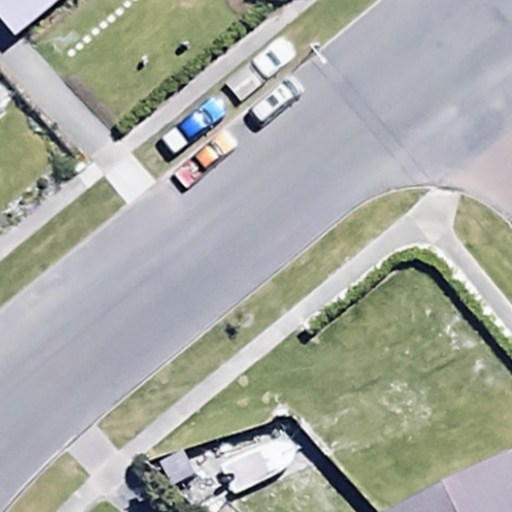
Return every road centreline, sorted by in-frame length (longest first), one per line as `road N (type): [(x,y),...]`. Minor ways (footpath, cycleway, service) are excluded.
road 1 (residential): [(426,40),(0,398)]
road 2 (residential): [(426,40),(511,143)]
